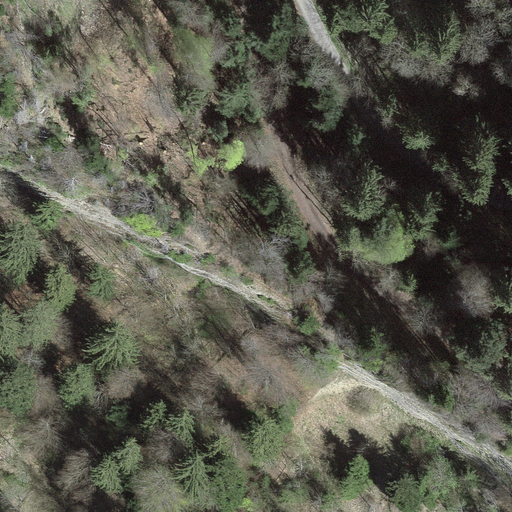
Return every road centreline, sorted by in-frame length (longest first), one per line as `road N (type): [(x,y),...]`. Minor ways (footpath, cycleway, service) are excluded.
road 1 (track): [(246,0),(295,174),(315,217),(370,276),(511,374)]
road 2 (unclassified): [(304,0),(379,124),(412,154),(511,203)]
